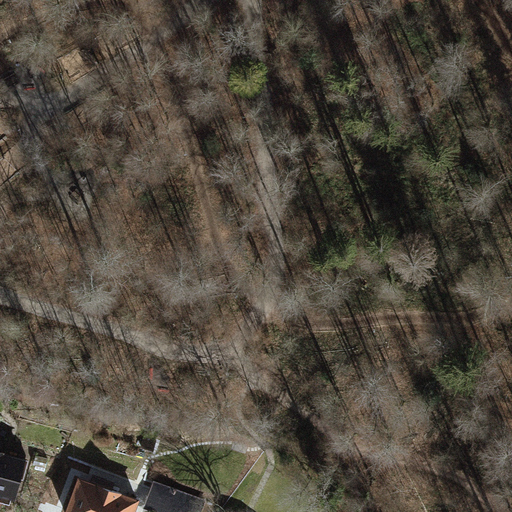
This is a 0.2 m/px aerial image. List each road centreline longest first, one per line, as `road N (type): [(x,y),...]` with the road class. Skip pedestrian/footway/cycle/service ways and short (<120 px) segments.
road 1 (track): [(255,0),(277,257),(270,287),(223,361)]
road 2 (track): [(0,104),(70,94),(209,0)]
road 3 (track): [(223,361),(0,296)]
